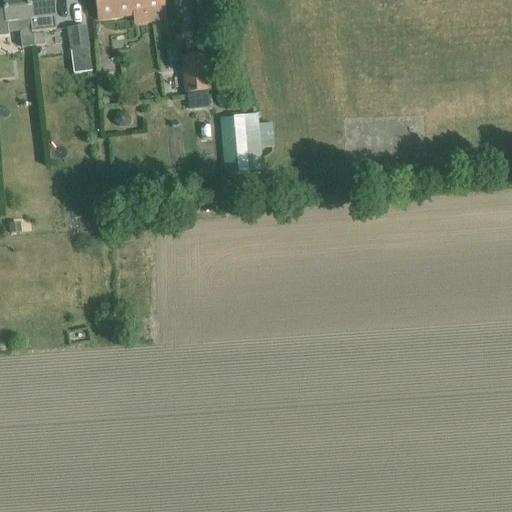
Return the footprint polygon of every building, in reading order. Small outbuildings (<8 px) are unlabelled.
[(0,0),(0,37),(6,36),(5,34),(20,33),(20,35),(18,35),(20,49),(32,48),(26,0),(0,0)] [(55,30),(53,19),(51,0),(26,0),(32,48),(44,46),(42,32),(55,30)] [(165,21),(161,0),(94,0),(97,21),(142,16),(142,23),(165,21)] [(87,51),(85,28),(66,30),(69,54),(87,51)] [(201,55),(181,58),(185,94),(206,92),(201,55)] [(264,120),(238,120),(240,176),(265,175),(264,120)] [(217,192),(202,194),(204,205),(218,204),(217,192)] [(19,227),(9,228),(10,236),(20,235),(19,227)]
